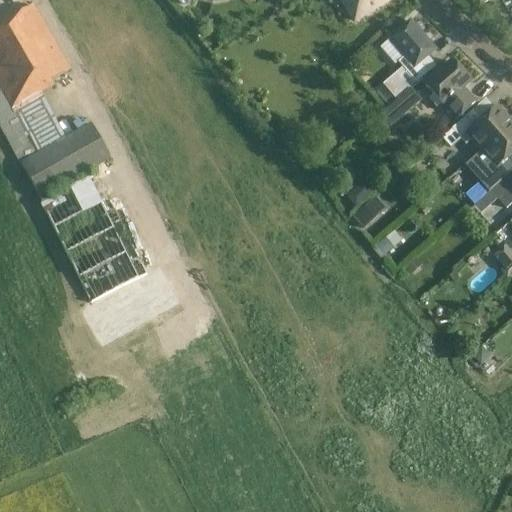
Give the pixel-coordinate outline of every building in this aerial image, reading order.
[(390,0),(339,0),(354,23),(391,0),(390,0)] [(0,17),(0,93),(0,94),(0,131),(18,166),(20,165),(41,202),(111,161),(91,125),(64,140),(40,95),(54,88),(51,83),(61,77),(70,71),(33,6),(21,13),(21,12),(13,17),(10,11),(0,17)] [(435,67),(427,58),(435,52),(410,23),(388,42),(403,59),(398,64),(415,85),(435,67)] [(470,83),(452,63),(424,87),(441,105),(440,106),(454,121),(474,104),(462,90),(470,83)] [(482,155),(511,128),(511,125),(496,108),(478,124),(469,115),(452,131),(465,146),(470,142),(482,155)] [(355,131),(346,121),(333,132),(342,142),(355,131)] [(511,128),(482,155),(489,163),(484,168),(490,175),(491,174),(499,184),(510,175),(511,172),(511,163),(508,159),(511,155),(511,128)] [(511,177),(510,175),(499,184),(491,191),(506,209),(511,204),(511,177)] [(39,205),(90,305),(147,276),(96,176),(39,205)] [(365,231),(389,210),(378,198),(354,220),(365,231)] [(402,242),(393,232),(375,247),(384,257),(402,242)] [(0,267),(10,264),(0,237),(0,267)] [(511,274),(511,252),(506,246),(494,257),(505,270),(502,273),(507,279),(511,274)] [(27,297),(0,308),(0,309),(31,387),(59,376),(27,297)] [(486,354),(481,348),(471,357),(480,367),(486,362),(486,354)]
